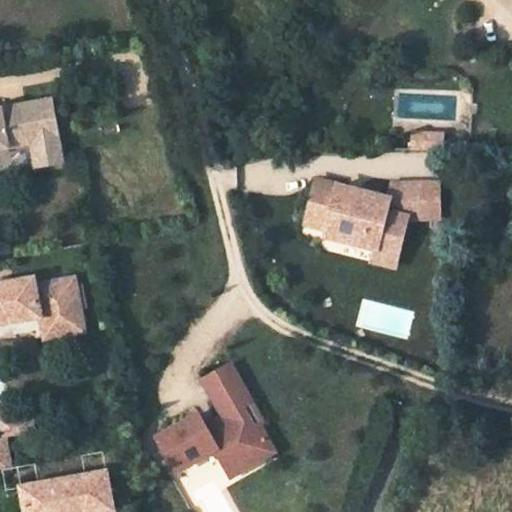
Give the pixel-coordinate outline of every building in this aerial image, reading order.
[(51,111),(50,103),(25,107),(27,115),(51,111)] [(0,150),(31,145),(36,169),(61,164),(51,111),(27,115),(25,107),(0,111),(0,150)] [(412,142),(412,156),(444,157),(444,142),(412,142)] [(350,196),(319,189),(308,231),(329,236),(328,243),(379,256),(381,248),(402,254),(409,225),(444,225),(444,190),(394,190),(390,206),(363,199),(362,203),(349,200),(350,196)] [(398,274),(402,254),(381,248),(379,256),(376,268),(398,274)] [(0,328),(40,321),(44,343),(84,336),(74,282),(35,289),(33,282),(0,288),(0,328)] [(253,402),(231,363),(204,378),(227,419),(218,424),(220,428),(212,433),(202,416),(159,440),(178,474),(217,453),(233,479),(276,455),(271,446),(272,445),(265,432),(264,433),(259,424),(246,432),(235,412),(253,402)] [(264,421),(253,402),(235,412),(246,432),(259,424),(264,421)] [(34,439),(31,420),(1,425),(4,444),(34,439)] [(110,511),(105,478),(19,493),(22,511),(110,511)]
